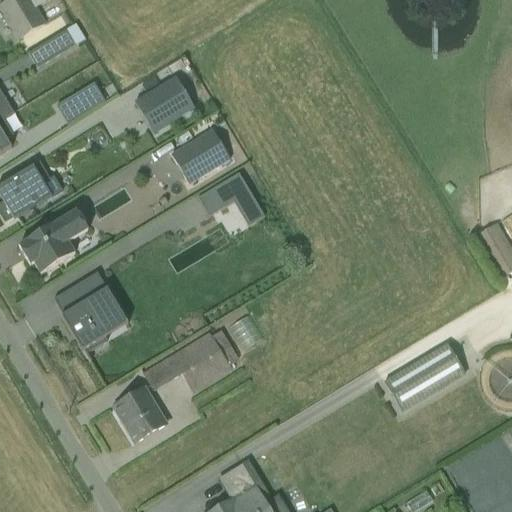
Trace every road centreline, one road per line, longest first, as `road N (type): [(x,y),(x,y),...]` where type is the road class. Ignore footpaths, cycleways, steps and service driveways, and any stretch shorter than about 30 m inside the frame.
road 1 (unknown): [(161,511),(511,287)]
road 2 (unclassified): [(114,511),(0,324)]
